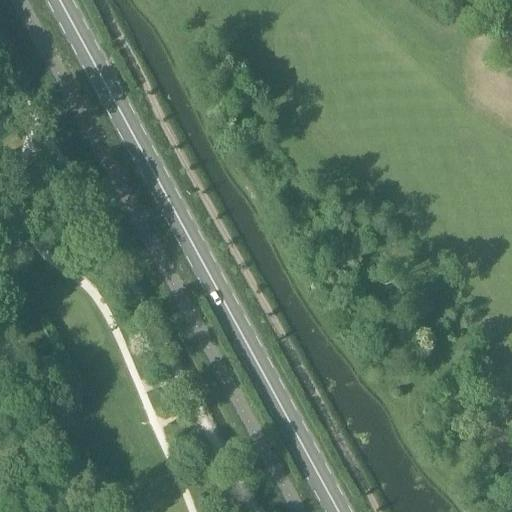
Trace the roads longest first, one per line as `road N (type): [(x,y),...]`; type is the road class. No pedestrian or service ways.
road 1 (tertiary): [(337,511),(57,0)]
road 2 (unknown): [(377,511),(152,109),(100,0)]
